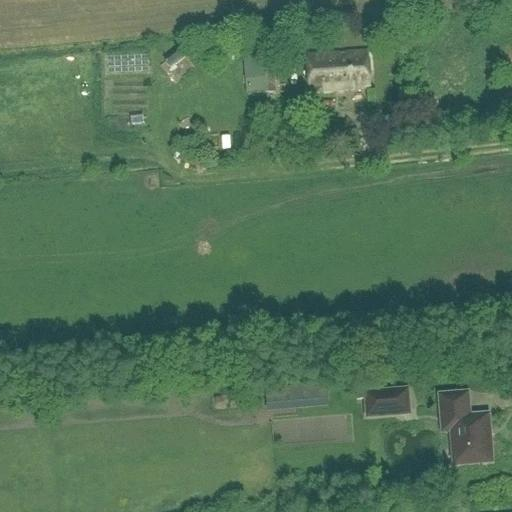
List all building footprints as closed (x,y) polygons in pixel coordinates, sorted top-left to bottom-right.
[(251,85),(272,84),(271,52),(250,52),(251,85)] [(370,89),(367,54),(307,57),(309,93),(370,89)] [(331,409),(329,387),(267,393),(269,415),(331,409)] [(413,419),(410,391),(365,396),(365,397),(359,398),(360,405),(366,405),(368,423),(413,419)] [(470,417),(468,394),(440,396),(442,420),(451,420),(453,450),(457,450),(458,466),(492,464),(489,416),(470,417)]
